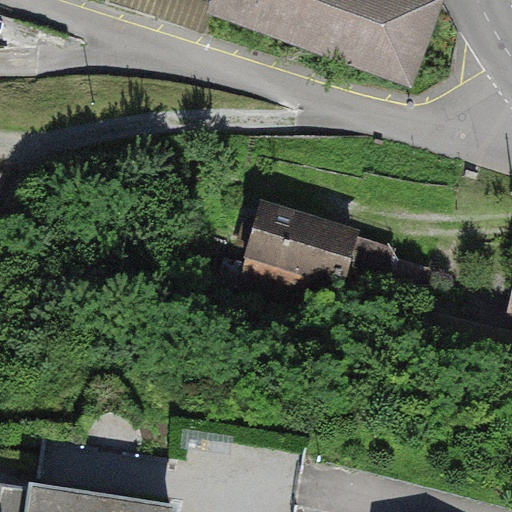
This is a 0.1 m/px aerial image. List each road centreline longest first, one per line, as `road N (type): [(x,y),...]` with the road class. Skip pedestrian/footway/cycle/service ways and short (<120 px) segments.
road 1 (residential): [(9,0),(417,129),(441,129),(511,91)]
road 2 (residential): [(287,484),(424,511)]
